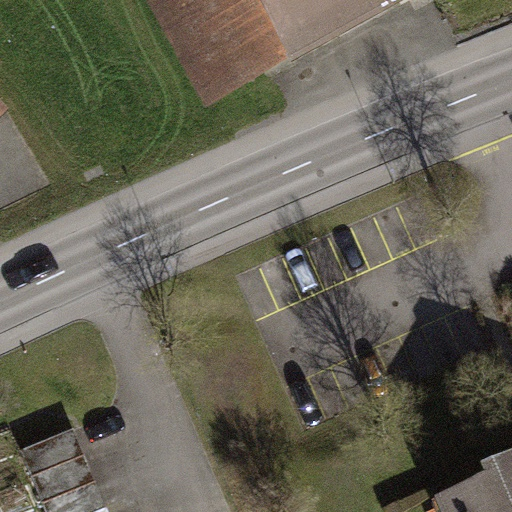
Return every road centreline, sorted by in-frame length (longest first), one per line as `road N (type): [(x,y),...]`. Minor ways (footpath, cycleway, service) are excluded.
road 1 (secondary): [(0,308),(511,88)]
road 2 (unknown): [(138,285),(218,511)]
